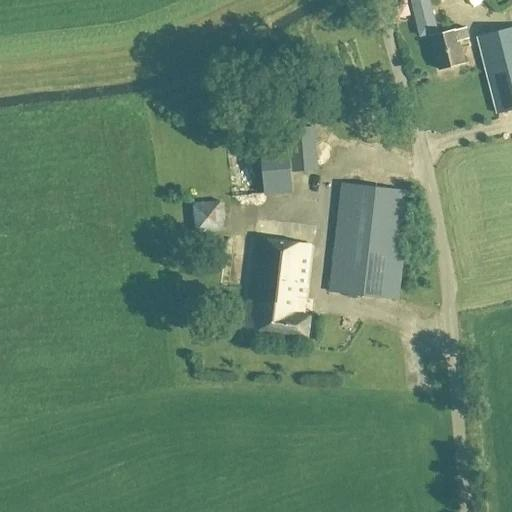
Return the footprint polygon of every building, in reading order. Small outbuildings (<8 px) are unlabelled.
[(511,27),(478,36),(498,114),(511,110),(511,27)] [(456,31),(431,37),(440,71),(465,64),(459,42),(469,39),(467,29),(457,31),(456,31)] [(372,102),(347,103),(347,118),(372,117),(372,102)] [(259,130),(259,134),(226,137),(231,197),(264,194),(265,196),(294,194),(292,173),(319,170),(316,125),(259,130)] [(411,192),(342,184),(329,291),(398,299),(411,192)] [(223,199),(192,203),(195,234),(226,230),(223,199)] [(311,245),(256,239),(249,300),(248,300),(244,331),(308,338),(311,316),(303,315),(305,299),(304,299),(311,245)]
